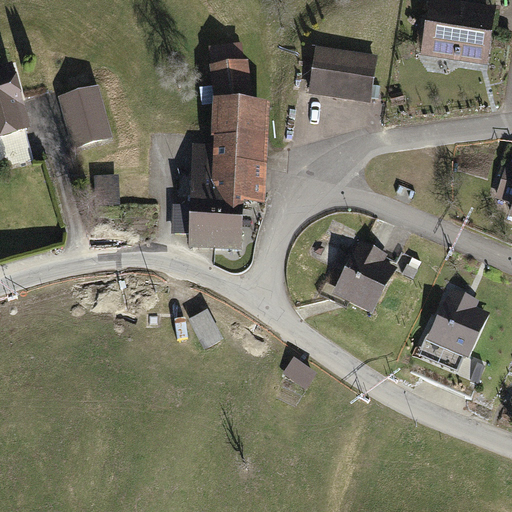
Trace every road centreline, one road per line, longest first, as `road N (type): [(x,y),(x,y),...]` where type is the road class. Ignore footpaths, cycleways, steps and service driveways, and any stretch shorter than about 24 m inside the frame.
road 1 (unclassified): [(511,450),(393,400),(257,303)]
road 2 (unclassified): [(257,303),(163,257),(86,264),(0,288)]
road 3 (residential): [(309,181),(511,260)]
road 4 (residential): [(309,181),(364,146),(511,124)]
road 5 (residential): [(257,303),(309,181)]
